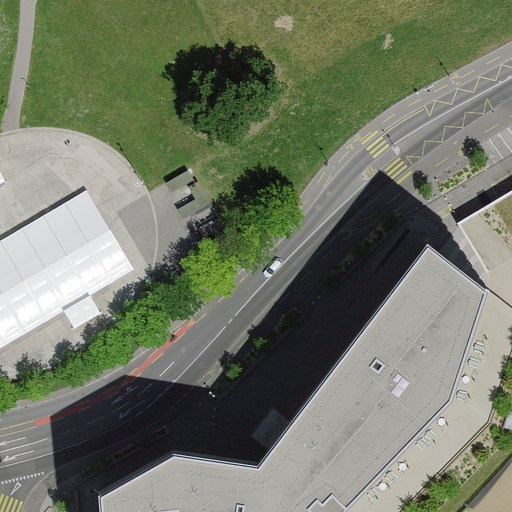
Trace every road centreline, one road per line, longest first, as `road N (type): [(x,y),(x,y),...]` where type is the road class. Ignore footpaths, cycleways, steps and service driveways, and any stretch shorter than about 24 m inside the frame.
road 1 (tertiary): [(511,78),(384,160),(197,352)]
road 2 (tertiary): [(0,460),(119,417),(197,352)]
road 3 (tertiary): [(197,352),(76,409),(0,421)]
